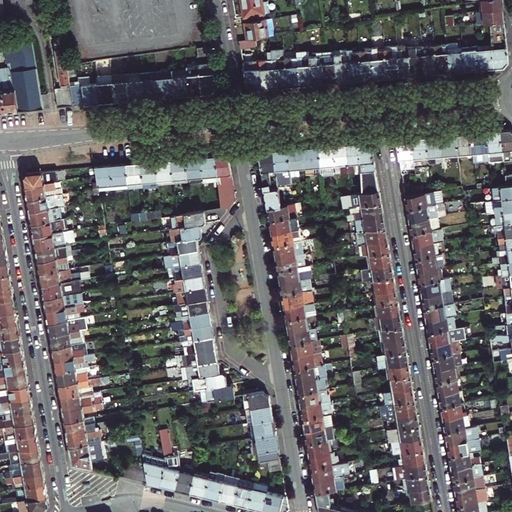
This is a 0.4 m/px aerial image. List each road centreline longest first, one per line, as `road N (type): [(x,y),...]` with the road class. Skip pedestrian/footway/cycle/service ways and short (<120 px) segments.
road 1 (residential): [(379,109),(445,511)]
road 2 (residential): [(5,141),(68,511)]
road 3 (tertiary): [(5,141),(237,121)]
road 4 (residential): [(250,203),(214,247),(232,350),(280,384)]
road 5 (residential): [(250,203),(280,384)]
road 6 (tertiary): [(237,121),(379,109)]
road 7 (residential): [(280,384),(303,511)]
road 8 (residential): [(237,121),(219,0)]
